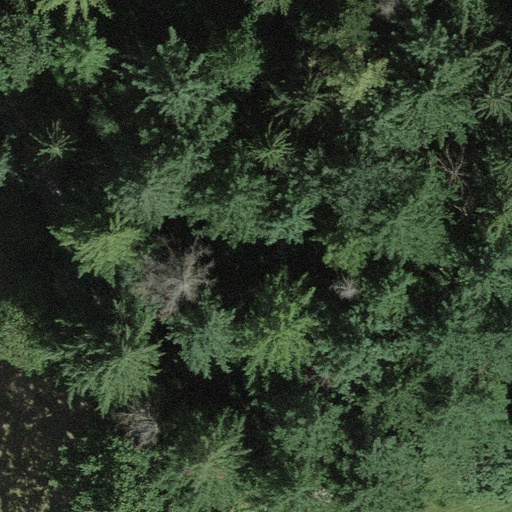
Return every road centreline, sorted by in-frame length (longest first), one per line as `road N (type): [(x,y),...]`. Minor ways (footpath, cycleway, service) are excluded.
road 1 (track): [(179,511),(126,329),(0,55)]
road 2 (track): [(296,511),(511,439)]
